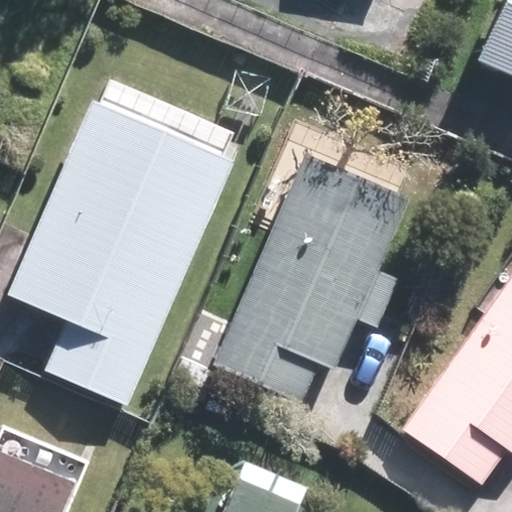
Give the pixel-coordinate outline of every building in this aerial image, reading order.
[(511,0),(492,0),(467,61),(511,79),(511,0)] [(214,169),(83,113),(8,286),(66,311),(42,368),(115,399),(214,169)] [(389,213),(286,169),(197,374),(286,412),(310,358),(324,364),(389,213)] [(511,435),(511,281),(407,424),(474,474),(496,443),(503,448),(511,435)] [(0,511),(43,511),(55,485),(0,462),(0,511)] [(269,511),(216,490),(206,511),(269,511)]
